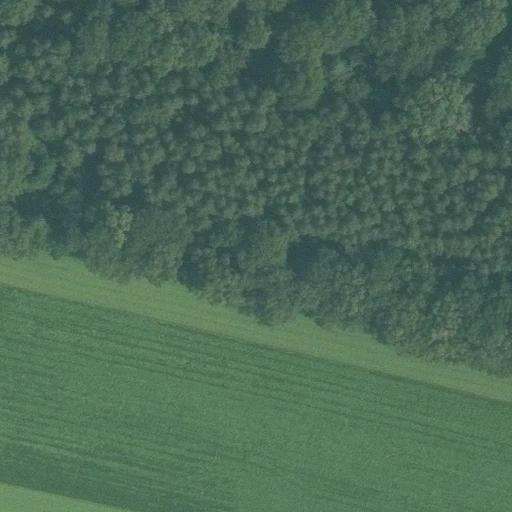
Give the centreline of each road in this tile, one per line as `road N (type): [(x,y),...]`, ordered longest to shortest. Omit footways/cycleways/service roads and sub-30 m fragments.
road 1 (track): [(511,134),(0,0)]
road 2 (track): [(0,205),(511,330)]
road 3 (track): [(511,165),(388,300)]
